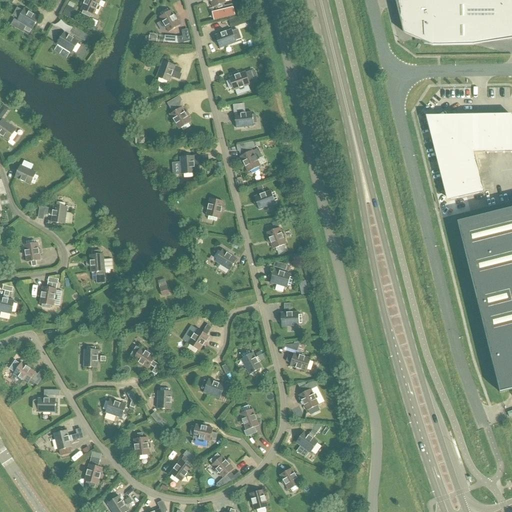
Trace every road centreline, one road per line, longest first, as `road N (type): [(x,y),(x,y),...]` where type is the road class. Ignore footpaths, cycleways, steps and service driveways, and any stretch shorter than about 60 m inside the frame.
road 1 (residential): [(200,54),(282,392),(280,435),(268,458),(217,498),(183,502),(148,492),(118,468),(70,404),(34,339),(0,345)]
road 2 (primary): [(457,511),(399,330),(320,0)]
road 3 (unclassified): [(374,511),(379,444),(272,0)]
road 4 (unclassified): [(393,79),(462,364),(485,425)]
road 5 (residential): [(0,284),(63,268),(65,258),(47,230),(18,213),(0,165)]
